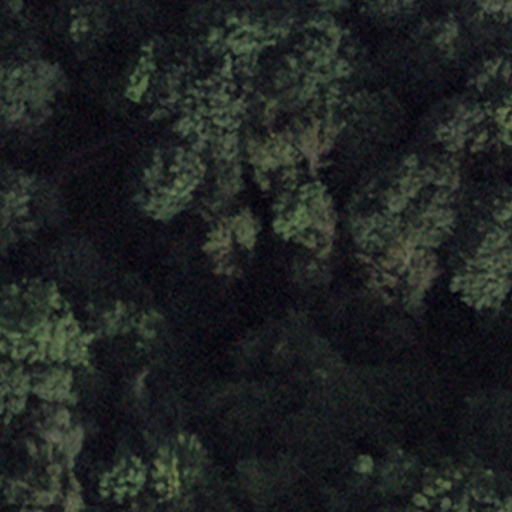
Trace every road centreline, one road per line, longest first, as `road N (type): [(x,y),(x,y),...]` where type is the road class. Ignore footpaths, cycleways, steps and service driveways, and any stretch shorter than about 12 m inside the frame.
road 1 (track): [(511,109),(465,139),(338,186),(85,233),(0,231)]
road 2 (track): [(296,0),(264,42),(143,133),(0,185)]
